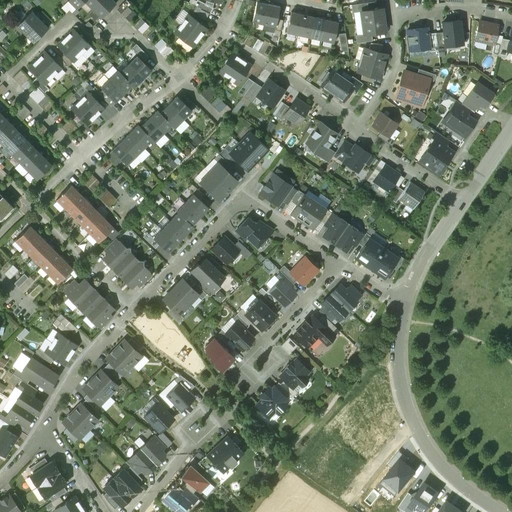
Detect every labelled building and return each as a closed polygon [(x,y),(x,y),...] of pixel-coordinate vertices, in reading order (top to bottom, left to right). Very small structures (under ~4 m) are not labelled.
[(67,0),(76,9),(84,1),(84,0),(67,0)] [(84,0),(84,1),(92,9),(101,0),(84,0)] [(112,0),(101,0),(92,9),(100,18),(115,3),(112,0)] [(213,8),(197,0),(196,0),(194,5),(210,13),(213,8)] [(268,4),(256,2),(252,22),(263,24),(268,4)] [(359,4),(351,5),(352,13),(360,12),(360,11),(368,10),(367,3),(359,4)] [(279,7),(268,4),(263,24),(275,27),(279,7)] [(120,13),(124,17),(132,9),(129,5),(120,13)] [(368,10),(360,11),(360,12),(362,23),(383,20),(382,8),(368,10)] [(31,11),(16,26),(24,34),(32,26),(39,19),(31,11)] [(302,14),(291,12),(286,32),(298,35),(302,14)] [(199,38),(207,28),(188,14),(181,23),(199,38)] [(314,17),(302,14),(298,35),(310,37),(314,17)] [(314,17),(310,37),(321,40),(326,19),(314,17)] [(140,18),(132,26),(137,30),(137,29),(144,22),(140,18)] [(32,26),(24,34),(33,43),(41,35),(48,28),(39,19),(32,26)] [(283,20),(277,19),(274,31),(273,35),(279,37),(283,20)] [(338,22),(326,19),(321,40),(333,43),(338,22)] [(383,20),(362,23),(363,34),(364,34),(371,33),(385,31),(383,20)] [(459,20),(442,22),(443,32),(445,46),(446,46),(462,44),(459,20)] [(498,25),(479,21),(475,39),(487,41),(486,43),(494,44),(495,36),(498,25)] [(144,22),(137,29),(142,33),(149,26),(144,22)] [(199,38),(181,23),(173,33),(192,47),(199,38)] [(90,45),(73,28),(64,37),(81,54),(90,45)] [(427,28),(406,30),(409,50),(428,48),(429,48),(427,34),(427,28)] [(443,32),(435,33),(438,51),(446,50),(446,46),(445,46),(443,32)] [(345,33),(338,34),(341,52),(348,51),(345,33)] [(363,34),(355,35),(356,43),(372,41),(371,33),(364,34),(363,34)] [(435,33),(427,34),(429,48),(428,48),(429,52),(438,51),(435,33)] [(254,37),(249,34),(243,43),(249,46),(254,37)] [(502,38),(495,36),(494,44),(492,54),(498,55),(502,38)] [(81,54),(64,37),(56,45),(64,54),(72,62),(73,62),(81,54)] [(502,38),(498,56),(505,58),(507,51),(509,40),(502,38)] [(257,39),(252,48),(258,51),(263,42),(257,39)] [(157,50),(161,55),(169,47),(165,43),(157,50)] [(382,45),(370,43),(369,49),(380,52),(382,45)] [(148,57),(136,44),(131,48),(144,61),(148,57)] [(169,47),(161,55),(166,59),(173,51),(169,47)] [(369,49),(364,48),(360,60),(383,66),(387,54),(380,52),(369,49)] [(53,59),(44,51),(36,59),(53,76),(61,68),(53,59)] [(231,52),(218,72),(228,78),(241,59),(231,52)] [(72,62),(64,54),(60,58),(68,66),(72,62)] [(65,63),(57,55),(53,59),(61,68),(65,63)] [(151,70),(137,55),(128,64),(143,79),(151,70)] [(53,76),(36,59),(27,67),(36,77),(44,84),(53,76)] [(241,59),(228,78),(238,85),(251,65),(241,59)] [(383,66),(360,60),(357,72),(362,73),(374,76),(380,78),(383,66)] [(143,79),(128,64),(120,72),(132,85),(134,88),(140,82),(143,79)] [(435,74),(418,69),(416,75),(428,79),(433,81),(435,74)] [(20,70),(12,78),(16,82),(24,74),(20,70)] [(120,72),(118,70),(109,78),(123,93),(132,85),(120,72)] [(354,84),(332,70),(321,86),(343,101),(350,91),(354,85),(354,84)] [(416,75),(404,71),(395,97),(420,105),(428,79),(416,75)] [(374,76),(362,73),(360,79),(372,82),(374,76)] [(24,74),(16,82),(20,86),(28,78),(24,74)] [(44,84),(36,77),(32,81),(44,93),(48,88),(44,84)] [(109,78),(100,87),(115,102),(123,93),(109,78)] [(248,78),(238,92),(243,96),(253,82),(248,78)] [(284,90),(268,79),(262,88),(257,96),(273,107),(284,90)] [(362,83),(357,80),(354,84),(354,85),(350,91),(355,94),(362,83)] [(243,96),(252,103),(257,96),(262,88),(253,82),(243,96)] [(493,94),(476,82),(465,98),(476,106),(482,110),(493,94)] [(99,94),(88,84),(84,88),(87,91),(94,98),(99,94)] [(94,98),(87,91),(79,99),(96,116),(104,108),(94,98)] [(45,95),(37,103),(41,107),(49,100),(49,99),(45,95)] [(191,111),(177,96),(168,104),(183,119),(191,111)] [(218,96),(210,104),(214,108),(222,100),(218,96)] [(309,107),(295,98),(289,107),(283,116),(284,116),(297,125),(309,107)] [(476,106),(465,98),(461,104),(470,110),(473,111),(476,106)] [(49,100),(41,107),(45,112),(53,104),(49,99),(49,100)] [(96,116),(79,99),(70,108),(87,125),(96,116)] [(461,104),(455,100),(448,110),(451,112),(453,110),(464,117),(466,115),(467,115),(468,112),(470,110),(461,104)] [(221,101),(214,108),(218,112),(225,105),(221,101)] [(26,108),(22,103),(14,111),(18,115),(26,108)] [(283,103),(274,115),(281,120),(284,116),(283,116),(289,107),(283,103)] [(183,119),(168,104),(160,113),(171,125),(174,128),(183,119)] [(230,109),(226,105),(225,105),(218,112),(218,113),(223,117),(230,109)] [(26,108),(18,115),(22,120),(30,112),(26,108)] [(160,113),(157,110),(148,118),(163,133),(171,125),(160,113)] [(464,117),(453,110),(451,112),(445,122),(457,130),(456,131),(464,137),(475,121),(467,115),(466,115),(464,117)] [(0,114),(0,113),(0,130),(2,129),(9,122),(0,114)] [(381,113),(372,126),(380,131),(388,136),(397,123),(381,113)] [(163,133),(148,118),(140,127),(152,140),(154,142),(163,133)] [(68,119),(60,127),(65,131),(73,123),(68,119)] [(89,128),(81,120),(76,124),(84,133),(87,130),(89,128)] [(17,131),(9,122),(2,129),(0,130),(0,143),(2,145),(10,138),(17,131)] [(326,126),(320,122),(305,144),(314,150),(313,152),(320,157),(327,147),(336,133),(332,131),(333,130),(327,125),(326,126)] [(41,123),(33,131),(38,135),(45,127),(41,123)] [(73,123),(65,131),(69,135),(77,127),(73,123)] [(152,140),(140,127),(138,124),(129,133),(144,148),(152,140)] [(45,127),(38,135),(42,140),(50,132),(45,127)] [(10,138),(2,145),(11,154),(18,146),(26,139),(17,131),(10,138)] [(395,141),(388,136),(380,131),(376,136),(391,146),(395,141)] [(450,141),(435,131),(429,139),(434,143),(436,140),(446,147),(450,141)] [(263,145),(250,132),(239,144),(257,160),(267,150),(267,149),(263,145)] [(144,148),(129,133),(120,141),(135,156),(144,148)] [(284,147),(269,137),(263,145),(267,149),(267,150),(277,157),(284,147)] [(18,146),(11,154),(19,163),(34,148),(26,139),(18,146)] [(335,152),(333,155),(343,162),(353,147),(343,140),(335,152)] [(446,147),(436,140),(434,143),(427,153),(425,151),(418,161),(438,175),(453,152),(446,147)] [(120,141),(112,150),(124,163),(126,165),(135,156),(120,141)] [(257,160),(239,144),(230,153),(230,154),(236,160),(247,170),(257,160)] [(353,147),(343,162),(357,171),(363,162),(369,154),(355,144),(353,147)] [(335,152),(327,147),(320,157),(328,162),(333,155),(335,152)] [(42,156),(34,148),(19,163),(28,171),(42,156)] [(230,153),(224,148),(218,154),(231,166),(236,160),(230,154),(230,153)] [(124,163),(112,150),(106,156),(119,168),(124,163)] [(231,166),(218,154),(213,159),(218,163),(226,171),(231,166)] [(369,154),(363,162),(369,166),(374,158),(369,154)] [(42,156),(28,171),(36,180),(51,165),(42,156)] [(226,171),(218,163),(209,172),(227,191),(237,181),(226,171)] [(399,174),(384,165),(379,172),(373,181),(374,181),(388,191),(399,174)] [(374,168),(366,180),(372,184),(374,181),(373,181),(379,172),(374,168)] [(227,191),(209,172),(199,182),(218,200),(227,191)] [(291,186),(273,173),(260,193),(278,205),(281,200),(291,186)] [(92,174),(84,182),(88,186),(96,179),(92,174)] [(88,186),(88,187),(92,191),(100,183),(96,179),(88,186)] [(403,191),(398,199),(412,209),(424,192),(409,181),(403,191)] [(203,195),(191,184),(187,188),(193,193),(199,199),(203,195)] [(70,185),(56,199),(64,208),(79,193),(70,185)] [(103,186),(95,194),(100,198),(108,190),(103,186)] [(291,186),(281,200),(288,205),(290,201),(297,191),(291,186)] [(398,187),(390,198),(395,202),(398,199),(403,191),(398,187)] [(116,199),(108,190),(100,198),(108,207),(116,199)] [(297,191),(290,201),(295,204),(303,193),(298,190),(297,191)] [(79,193),(64,208),(72,216),(87,202),(79,193)] [(199,199),(193,193),(185,202),(200,217),(208,208),(199,199)] [(314,201),(303,193),(295,204),(290,213),(301,221),(314,201)] [(1,197),(0,198),(0,217),(5,213),(11,207),(1,197)] [(326,209),(314,201),(301,221),(312,229),(318,220),(326,209)] [(87,202),(72,216),(81,225),(96,210),(87,202)] [(200,217),(185,202),(176,211),(177,212),(178,212),(191,225),(192,225),(200,217)] [(331,213),(326,209),(318,220),(323,224),(331,213)] [(96,210),(81,225),(89,233),(104,219),(96,210)] [(191,225),(178,212),(177,212),(169,221),(185,235),(193,226),(192,225),(191,225)] [(331,213),(323,224),(328,227),(329,227),(336,216),(331,213)] [(336,216),(329,227),(328,227),(323,236),(334,243),(347,224),(336,216)] [(104,219),(89,233),(98,242),(106,234),(113,227),(104,219)] [(255,224),(253,222),(251,225),(248,225),(248,222),(246,220),(236,230),(245,239),(247,237),(257,247),(267,236),(255,224)] [(185,235),(169,221),(161,229),(176,244),(185,235)] [(272,230),(258,221),(255,224),(267,236),(272,230)] [(359,231),(347,224),(334,243),(346,251),(351,243),(351,242),(359,231)] [(38,234),(29,225),(14,240),(23,249),(38,234)] [(113,227),(106,234),(110,238),(117,232),(113,227)] [(176,244),(161,229),(153,238),(159,244),(168,253),(176,244)] [(359,231),(351,242),(351,243),(357,246),(359,243),(364,235),(359,231)] [(153,238),(147,232),(142,236),(155,248),(159,244),(153,238)] [(366,232),(364,235),(359,243),(363,246),(369,238),(370,238),(371,236),(366,232)] [(38,234),(23,249),(31,257),(46,242),(38,234)] [(233,246),(224,237),(223,237),(212,249),(226,262),(237,251),(238,251),(233,246)] [(115,238),(104,249),(108,253),(120,242),(115,238)] [(370,238),(369,238),(363,246),(356,258),(370,268),(383,248),(370,238)] [(250,253),(238,241),(233,246),(238,251),(237,251),(245,259),(250,253)] [(46,242),(31,257),(40,266),(55,251),(46,242)] [(108,253),(103,258),(104,260),(104,261),(106,263),(107,263),(112,268),(129,252),(129,247),(125,247),(120,242),(108,253)] [(397,257),(383,248),(370,268),(384,277),(391,266),(397,257)] [(55,251),(40,266),(48,274),(63,260),(55,251)] [(138,261),(129,252),(112,268),(114,269),(113,271),(115,272),(116,272),(121,277),(138,261)] [(404,258),(398,255),(397,257),(391,266),(396,269),(404,258)] [(204,258),(198,264),(197,263),(190,270),(201,280),(213,291),(219,284),(219,283),(224,278),(204,258)] [(317,270),(305,258),(290,272),(297,279),(303,285),(317,270)] [(63,260),(48,274),(57,283),(72,268),(63,260)] [(7,261),(0,268),(0,269),(3,273),(11,265),(7,261)] [(138,261),(121,277),(126,282),(126,283),(128,285),(129,285),(131,287),(135,283),(148,270),(142,265),(142,261),(138,261)] [(11,265),(3,273),(9,279),(18,270),(12,265),(11,265)] [(444,291),(505,329),(511,317),(511,297),(460,266),(444,291)] [(290,272),(285,267),(281,272),(293,283),(297,279),(290,272)] [(148,270),(135,283),(139,287),(152,275),(148,270)] [(281,272),(276,276),(280,280),(289,288),(293,284),(281,272)] [(24,273),(14,283),(18,288),(28,278),(24,273)] [(18,288),(22,292),(33,280),(29,276),(28,278),(18,288)] [(191,287),(182,278),(172,289),(188,304),(197,294),(198,294),(191,287)] [(74,279),(62,290),(68,296),(79,284),(74,279)] [(79,284),(68,296),(77,306),(94,289),(89,284),(89,283),(87,281),(86,281),(84,279),(79,284)] [(213,291),(201,280),(197,285),(206,294),(209,296),(214,291),(213,291)] [(289,288),(280,280),(269,291),(284,306),(291,299),(290,299),(295,294),(289,288)] [(197,285),(195,283),(191,287),(198,294),(197,294),(202,298),(206,294),(197,285)] [(38,284),(26,296),(30,300),(43,288),(38,284)] [(345,290),(340,284),(330,294),(347,311),(357,301),(345,290)] [(360,295),(350,285),(345,290),(355,300),(360,295)] [(94,289),(77,306),(86,315),(103,298),(98,293),(98,292),(96,290),(95,291),(94,289)] [(188,304),(172,289),(163,299),(171,307),(178,314),(179,313),(188,304)] [(220,291),(214,297),(219,302),(225,296),(220,291)] [(347,311),(330,294),(321,304),(324,307),(334,316),(338,320),(347,311)] [(103,298),(86,315),(96,325),(109,312),(112,308),(111,306),(111,305),(109,303),(108,304),(108,303),(103,298)] [(245,313),(252,321),(261,329),(275,316),(258,300),(245,313)] [(178,314),(171,307),(167,312),(178,323),(183,318),(179,313),(178,314)] [(334,316),(324,307),(319,311),(323,315),(329,321),(334,316)] [(252,321),(245,313),(241,309),(236,314),(248,325),(252,321)] [(109,312),(96,325),(100,329),(113,316),(109,312)] [(248,325),(236,314),(232,318),(236,322),(245,330),(249,326),(248,325)] [(329,321),(323,315),(318,321),(331,334),(336,328),(329,321)] [(312,316),(294,334),(307,347),(318,336),(326,344),(334,336),(331,334),(318,321),(312,316)] [(56,318),(52,323),(57,327),(61,322),(60,322),(56,318)] [(65,318),(60,322),(61,322),(70,330),(72,333),(76,328),(65,318)] [(70,330),(61,322),(57,327),(66,335),(70,330)] [(226,333),(225,334),(230,338),(242,350),(253,338),(245,330),(236,322),(226,333)] [(221,329),(217,334),(220,337),(226,342),(230,338),(225,334),(226,333),(221,329)] [(77,345),(57,332),(51,342),(71,355),(77,345)] [(226,342),(220,337),(216,341),(229,354),(233,350),(226,342)] [(139,346),(131,338),(127,342),(135,350),(139,346)] [(288,338),(280,346),(289,354),(297,346),(288,338)] [(127,342),(124,339),(115,349),(132,365),(141,356),(127,342)] [(216,341),(214,339),(206,347),(206,351),(211,356),(210,357),(216,362),(215,363),(222,370),(234,358),(216,341)] [(71,355),(51,342),(44,352),(54,358),(64,365),(71,355)] [(44,352),(39,348),(35,353),(44,359),(49,362),(50,363),(54,358),(44,352)] [(132,365),(115,349),(106,358),(110,362),(122,374),(123,375),(132,365)] [(35,353),(34,352),(31,357),(40,364),(44,359),(35,353)] [(40,364),(31,357),(21,372),(30,379),(36,383),(48,390),(57,375),(45,367),(40,364)] [(44,359),(40,364),(45,367),(49,362),(44,359)] [(309,372),(298,361),(294,361),(281,373),(281,378),(284,380),(297,393),(297,392),(293,388),(298,383),(301,386),(307,379),(304,377),(309,372)] [(122,374),(110,362),(105,366),(114,374),(118,378),(122,374)] [(114,374),(105,366),(101,370),(110,379),(114,374)] [(30,379),(21,372),(16,369),(13,374),(22,380),(27,384),(30,379)] [(101,370),(100,370),(91,379),(109,396),(118,386),(110,379),(101,370)] [(191,383),(180,375),(174,380),(178,384),(180,383),(188,392),(194,386),(191,383)] [(30,379),(27,384),(33,388),(36,383),(30,379)] [(109,396),(91,379),(82,388),(87,393),(96,402),(100,405),(109,396)] [(27,384),(22,380),(17,388),(22,392),(23,391),(32,397),(37,390),(33,388),(27,384)] [(297,393),(284,380),(280,385),(290,394),(293,397),(297,393)] [(178,384),(167,395),(180,409),(193,397),(188,392),(180,383),(178,384)] [(280,385),(278,383),(274,387),(286,399),(290,394),(280,385)] [(274,387),(271,390),(269,387),(259,397),(262,399),(257,404),(269,416),(275,410),(277,413),(286,404),(283,401),(286,399),(274,387)] [(32,397),(23,391),(22,392),(15,402),(33,414),(41,403),(32,397)] [(96,402),(87,393),(83,398),(85,400),(92,406),(96,402)] [(169,406),(157,394),(151,399),(157,405),(158,403),(165,410),(169,406)] [(92,406),(85,400),(81,404),(94,417),(98,412),(92,406)] [(8,413),(7,414),(17,420),(23,425),(26,426),(33,414),(15,402),(8,413)] [(80,403),(71,413),(88,429),(97,420),(94,417),(81,404),(80,403)] [(165,410),(158,403),(157,405),(145,416),(159,431),(172,419),(165,410)] [(8,413),(3,410),(0,413),(0,419),(9,425),(13,427),(17,420),(7,414),(8,413)] [(71,413),(62,422),(67,427),(78,437),(79,439),(88,429),(71,413)] [(0,419),(0,426),(2,428),(5,430),(9,425),(0,419)] [(17,420),(13,427),(19,431),(23,425),(17,420)] [(78,437),(67,427),(66,429),(63,432),(74,442),(78,437)] [(2,428),(0,430),(0,453),(4,456),(16,437),(5,430),(2,428)] [(162,432),(157,437),(165,446),(167,448),(172,443),(162,432)] [(157,437),(154,435),(150,439),(161,450),(165,446),(157,437)] [(208,456),(207,456),(214,463),(222,471),(228,466),(231,467),(236,462),(235,459),(242,452),(228,437),(208,456)] [(161,450),(150,439),(140,448),(156,465),(164,457),(164,454),(161,450)] [(156,465),(140,448),(130,458),(141,469),(144,472),(148,472),(156,465)] [(387,465),(392,468),(400,458),(406,463),(409,459),(399,451),(387,465)] [(208,456),(206,454),(197,462),(200,464),(206,471),(214,463),(207,456),(208,456)] [(44,458),(29,468),(33,474),(48,464),(44,458)] [(141,469),(130,458),(125,462),(129,466),(136,473),(141,469)] [(406,463),(400,458),(392,468),(379,484),(395,496),(415,471),(406,463)] [(33,474),(30,476),(37,486),(58,472),(51,462),(48,464),(33,474)] [(206,471),(200,464),(195,470),(208,481),(212,476),(206,471)] [(136,473),(129,466),(124,471),(137,484),(142,479),(136,473)] [(195,470),(190,466),(181,475),(187,481),(196,488),(199,491),(208,481),(195,470)] [(124,471),(122,469),(113,478),(130,496),(140,487),(124,471)] [(58,472),(37,486),(44,497),(47,495),(62,485),(66,483),(58,472)] [(130,496),(113,478),(103,487),(107,491),(120,504),(121,505),(130,496)] [(196,488),(187,481),(183,485),(186,487),(193,493),(196,488)] [(424,484),(415,498),(407,510),(410,511),(426,511),(439,494),(424,484)] [(62,485),(47,495),(51,501),(59,496),(66,491),(62,485)] [(181,492),(174,486),(162,499),(177,511),(180,511),(190,501),(190,500),(181,492)] [(193,493),(186,487),(181,492),(190,500),(190,501),(192,503),(197,497),(193,493)] [(120,504),(107,491),(103,495),(108,502),(114,509),(120,504)] [(24,507),(14,492),(9,496),(19,510),(24,507)] [(403,511),(405,511),(407,510),(415,498),(408,493),(398,508),(403,511)] [(9,496),(9,494),(0,500),(0,506),(3,511),(20,511),(19,510),(9,496)] [(51,501),(50,502),(53,507),(62,501),(59,496),(51,501)] [(74,496),(54,509),(56,511),(71,511),(81,505),(74,496)] [(461,511),(462,511),(447,502),(440,511),(439,511),(461,511)]
